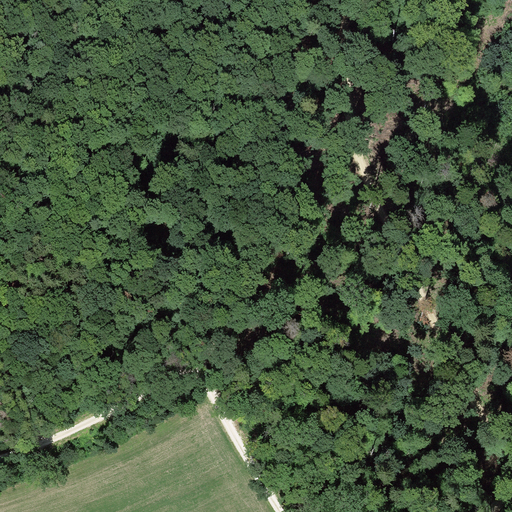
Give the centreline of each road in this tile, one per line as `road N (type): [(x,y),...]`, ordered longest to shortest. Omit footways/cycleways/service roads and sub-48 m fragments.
road 1 (track): [(511,442),(477,410),(360,158),(343,0)]
road 2 (track): [(303,0),(289,136),(257,267),(233,319),(191,364)]
road 3 (track): [(278,511),(191,364),(0,462)]
road 4 (track): [(0,46),(30,63),(45,173)]
